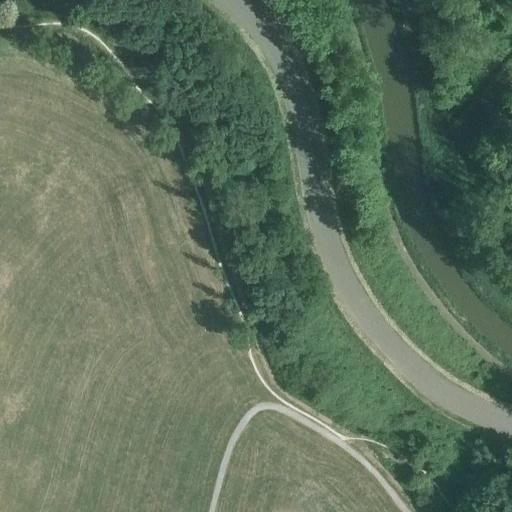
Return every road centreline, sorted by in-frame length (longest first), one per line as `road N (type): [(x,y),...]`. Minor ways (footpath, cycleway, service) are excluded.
road 1 (unknown): [(69,0),(134,47),(173,102),(203,162),(222,246),(270,372),(293,400),(377,461),(417,511)]
road 2 (unclassified): [(235,0),(285,63),(321,221),(358,303),(413,369),(448,396),(511,425)]
road 3 (track): [(350,0),(369,54),(390,215),(448,316),(511,370)]
